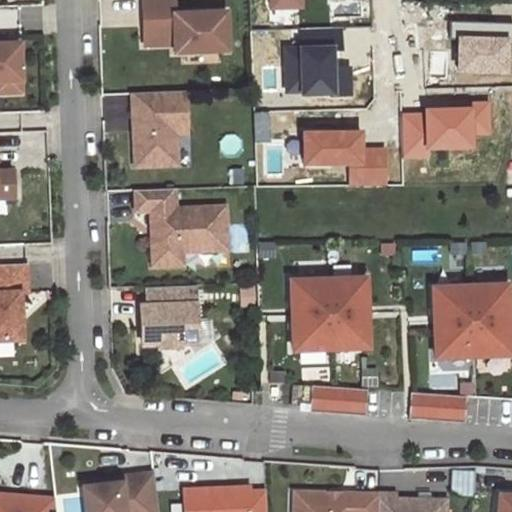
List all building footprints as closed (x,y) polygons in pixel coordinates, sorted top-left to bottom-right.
[(174,13),(173,0),(142,0),(143,31),(174,30),(174,43),(174,52),(227,50),(226,11),(174,13)] [(300,8),(299,0),(269,0),(270,9),(300,8)] [(511,23),(450,23),(450,38),(455,38),(455,73),(506,73),(506,38),(511,38),(511,23)] [(174,30),(143,31),(144,44),(174,43),(174,30)] [(345,49),(344,30),(298,31),(298,47),(284,47),(285,93),(299,92),(300,96),(329,95),(329,96),(352,95),(351,65),(334,65),(333,49),(345,49)] [(0,43),(0,92),(21,92),(19,43),(0,43)] [(174,114),(186,113),(184,91),(131,93),(135,166),(177,165),(175,134),(174,114)] [(490,134),(489,102),(470,102),(470,107),(424,108),(424,113),(401,113),(402,159),(430,159),(429,150),(474,149),(473,134),(490,134)] [(187,133),(186,113),(174,114),(175,134),(187,133)] [(386,148),(361,149),(361,131),(303,132),(303,166),(349,165),(349,185),(387,185),(386,148)] [(0,197),(5,197),(13,197),(12,171),(0,170),(0,197)] [(227,250),(226,206),(176,207),(175,188),(135,190),(135,211),(150,211),(151,266),(181,265),(181,251),(227,250)] [(273,256),(273,242),(259,242),(259,256),(273,256)] [(464,252),(465,243),(451,243),(450,252),(464,252)] [(25,263),(0,264),(0,339),(21,339),(19,292),(27,292),(25,263)] [(365,278),(290,280),(292,350),(367,347),(365,278)] [(432,287),(435,357),(510,354),(507,284),(432,287)] [(146,287),(147,305),(140,305),(142,344),(159,344),(159,347),(179,346),(179,343),(197,342),(196,321),(194,285),(146,287)] [(211,321),(196,321),(197,342),(212,342),(211,321)] [(0,355),(9,355),(9,340),(0,340),(0,355)] [(377,384),(377,369),(363,369),(363,384),(377,384)] [(283,383),(284,372),(270,372),(269,382),(283,383)] [(471,395),(472,383),(460,383),(460,394),(471,395)] [(310,411),(312,385),(291,384),(290,410),(310,411)] [(365,415),(367,389),(312,385),(310,411),(365,415)] [(410,392),(408,418),(464,422),(466,396),(410,392)] [(135,475),(88,480),(88,485),(136,480),(136,478),(135,475)] [(85,511),(157,511),(154,476),(136,478),(136,480),(88,485),(83,486),(85,511)] [(266,511),(265,491),(249,491),(249,486),(226,487),(226,490),(220,490),(220,487),(183,489),(183,511),(266,511)] [(377,511),(378,494),(294,492),(293,511),(377,511)] [(9,495),(0,494),(0,511),(53,511),(54,499),(37,498),(37,501),(16,499),(15,502),(9,501),(9,495)] [(444,511),(445,500),(394,499),(394,494),(378,494),(377,511),(444,511)] [(511,511),(511,494),(498,494),(496,511),(511,511)]
